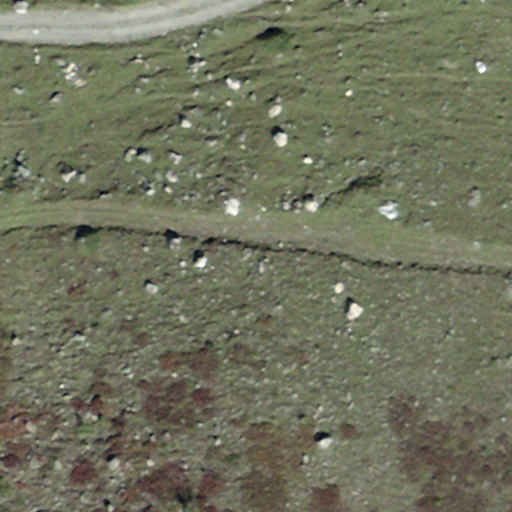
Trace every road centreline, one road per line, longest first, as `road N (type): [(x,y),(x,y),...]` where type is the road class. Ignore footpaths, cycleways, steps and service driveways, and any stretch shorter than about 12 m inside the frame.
road 1 (track): [(0,222),(37,211),(158,220),(511,269)]
road 2 (track): [(0,23),(134,17),(214,0)]
